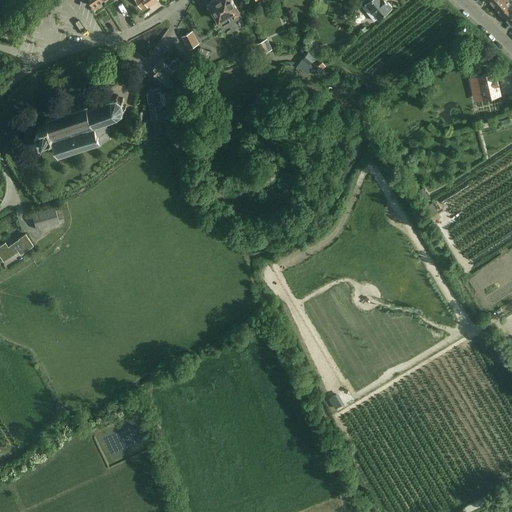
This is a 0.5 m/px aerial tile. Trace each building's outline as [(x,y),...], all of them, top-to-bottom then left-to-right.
[(148,7),(157,0),(135,0),(142,9),(147,5),(148,7)] [(234,19),(240,15),(236,10),(237,10),(231,0),(214,0),(208,4),(218,21),(219,20),(222,26),(230,21),(227,16),(231,14),(234,19)] [(367,0),(359,0),(352,6),(356,12),(362,7),(374,21),(378,18),(392,7),(385,0),(370,0),(369,1),(367,0)] [(510,0),(494,0),(492,3),(498,10),(509,1),(510,0)] [(511,0),(500,12),(511,26),(511,25),(511,0)] [(16,31),(23,25),(19,20),(12,27),(16,31)] [(188,49),(198,44),(192,31),(181,36),(188,49)] [(258,54),(272,47),(268,38),(254,45),(258,54)] [(309,64),(315,57),(308,52),(303,58),(298,65),(307,73),(312,66),(309,64)] [(167,77),(175,69),(178,74),(181,73),(183,77),(188,74),(179,57),(171,61),(171,62),(168,66),(161,59),(150,70),(167,87),(172,82),(167,77)] [(469,92),(477,91),(479,99),(501,94),(496,72),(466,79),(469,92)] [(156,118),(154,106),(162,105),(160,88),(147,90),(149,107),(151,119),(156,118)] [(71,150),(79,147),(80,149),(81,148),(81,146),(89,144),(90,146),(91,145),(90,143),(99,141),(99,143),(101,142),(100,140),(102,139),(109,136),(110,138),(111,138),(110,136),(112,136),(112,134),(110,135),(108,128),(109,127),(108,127),(106,122),(110,121),(110,119),(116,117),(117,119),(119,118),(118,116),(121,113),(123,115),(124,113),(122,112),(123,108),(126,108),(126,105),(124,105),(122,101),(124,100),(123,98),(121,100),(117,98),(118,95),(116,95),(115,97),(112,97),(111,95),(109,96),(109,98),(103,100),(103,98),(101,98),(101,101),(96,102),(95,100),(93,101),(94,103),(88,105),(87,101),(85,101),(86,104),(81,105),(80,103),(78,104),(79,106),(74,108),(73,105),(71,106),(72,108),(68,110),(67,107),(65,108),(66,110),(61,112),(61,109),(59,110),(60,112),(55,114),(54,111),(53,112),(53,114),(48,116),(47,114),(45,114),(47,119),(45,119),(46,122),(39,125),(38,122),(35,123),(36,126),(34,127),(34,129),(37,128),(40,135),(37,136),(38,139),(41,138),(42,141),(44,140),(43,137),(50,135),(51,138),(53,137),(58,152),(56,153),(57,154),(59,153),(60,156),(61,155),(61,153),(69,150),(70,152),(71,152),(71,150)] [(494,126),(496,139),(503,138),(501,125),(494,126)] [(483,155),(485,152),(477,145),(474,148),(483,155)] [(423,187),(416,191),(422,201),(429,197),(423,187)] [(438,212),(432,202),(424,207),(430,217),(438,212)] [(60,208),(55,209),(55,208),(31,214),(36,230),(59,223),(64,221),(60,208)] [(20,255),(33,246),(25,234),(18,239),(7,246),(5,242),(0,244),(0,257),(3,261),(17,251),(20,255)]
